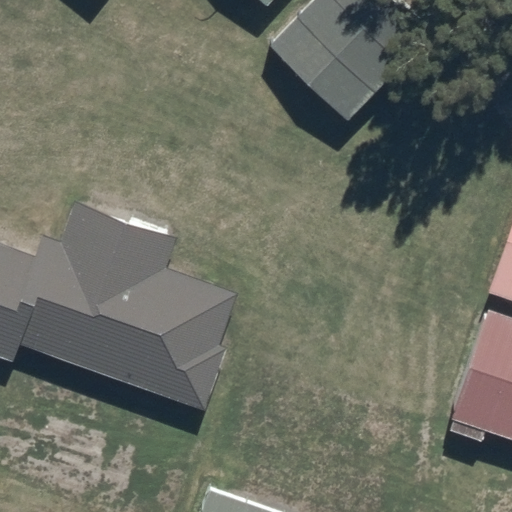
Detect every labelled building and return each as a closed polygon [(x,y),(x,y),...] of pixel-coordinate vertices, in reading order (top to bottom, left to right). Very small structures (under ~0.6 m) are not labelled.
[(108,0),(36,0),(81,35),(108,0)] [(318,0),(210,109),(289,188),(380,97),(396,113),(447,62),(406,21),(427,0),(318,0)] [(511,131),(462,117),(434,208),(359,186),(332,276),(337,277),(321,331),(359,343),(355,354),(442,380),(444,371),(511,391),(511,131)] [(34,258),(0,246),(0,358),(17,365),(22,350),(208,414),(229,351),(221,348),(239,296),(167,271),(179,237),(77,202),(62,246),(41,239),(34,258)] [(511,511),(511,453),(250,367),(216,469),(345,511),(511,511)] [(75,422),(6,398),(0,414),(0,511),(183,511),(196,474),(135,453),(126,478),(63,456),(75,422)] [(291,511),(210,484),(200,511),(291,511)]
